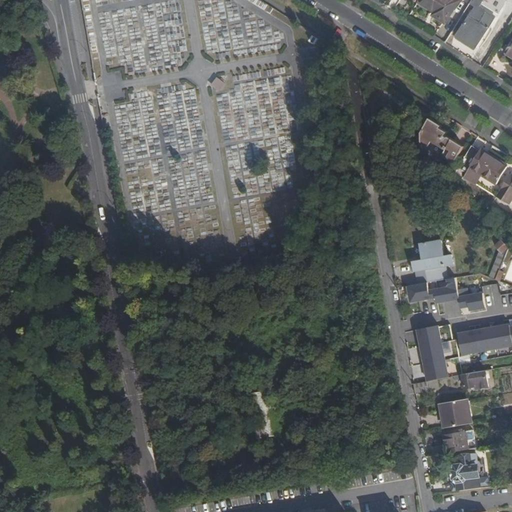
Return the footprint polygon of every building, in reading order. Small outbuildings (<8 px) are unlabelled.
[(392,0),(389,6),(394,10),(400,1),(398,0),(392,0)] [(400,0),(400,1),(394,10),(401,14),(408,3),(402,0),(400,0)] [(419,0),(419,2),(435,12),(433,16),(446,23),(461,1),(459,0),(419,0)] [(472,0),(471,3),(476,6),(458,36),(476,48),(495,17),(480,7),(484,0),(472,0)] [(217,79),(211,87),(219,93),(225,86),(217,79)] [(443,138),(447,132),(440,128),(441,125),(430,118),(420,134),(421,142),(429,146),(431,142),(443,150),(441,155),(453,162),(463,146),(449,138),(447,138),(445,140),(443,138)] [(473,145),(458,168),(466,173),(470,166),(496,182),(506,166),(473,145)] [(511,176),(510,175),(497,195),(509,203),(511,198),(511,176)] [(431,193),(440,192),(438,181),(429,182),(431,193)] [(416,271),(417,271),(420,285),(450,280),(448,265),(456,264),(454,253),(446,255),(443,240),(422,244),(424,258),(414,260),(416,271)] [(511,246),(502,243),(490,276),(511,284),(511,246)] [(456,279),(450,280),(420,285),(408,287),(411,302),(436,298),(437,303),(460,299),(461,308),(469,307),(470,311),(486,308),(483,294),(468,296),(467,289),(458,290),(456,279)] [(511,327),(510,325),(459,335),(463,355),(511,345),(511,327)] [(419,330),(429,381),(430,381),(436,380),(449,377),(439,326),(419,330)] [(489,387),(486,371),(463,375),(465,388),(476,387),(476,389),(489,387)] [(429,381),(414,384),(416,393),(431,390),(430,381),(429,381)] [(250,395),(257,441),(280,437),(273,392),(250,395)] [(469,399),(440,404),(444,428),(473,423),(469,399)] [(447,453),(470,449),(466,431),(444,435),(447,453)] [(458,491),(481,488),(476,454),(459,456),(460,466),(455,466),(452,471),(453,478),(457,481),(458,491)]
